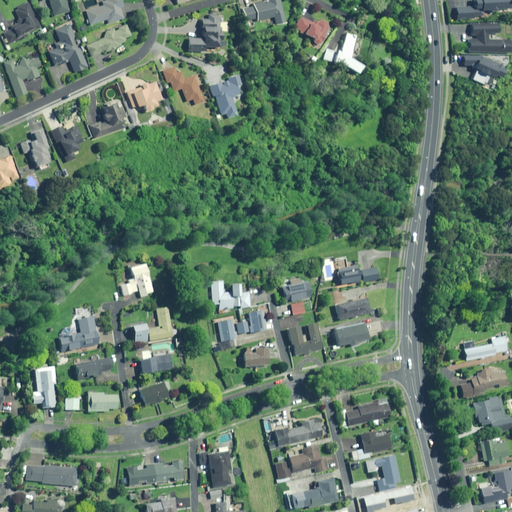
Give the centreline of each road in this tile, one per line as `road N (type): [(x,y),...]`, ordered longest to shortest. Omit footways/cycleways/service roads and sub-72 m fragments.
road 1 (secondary): [(429,0),(433,117),(413,264),(411,352)]
road 2 (residential): [(137,445),(32,444),(29,434),(32,427),(135,429)]
road 3 (residential): [(0,121),(144,53),(154,27),(147,0)]
road 4 (residential): [(135,429),(292,380)]
road 5 (secondary): [(414,371),(445,511)]
road 6 (unknown): [(135,429),(114,300)]
road 7 (residential): [(292,380),(411,352)]
